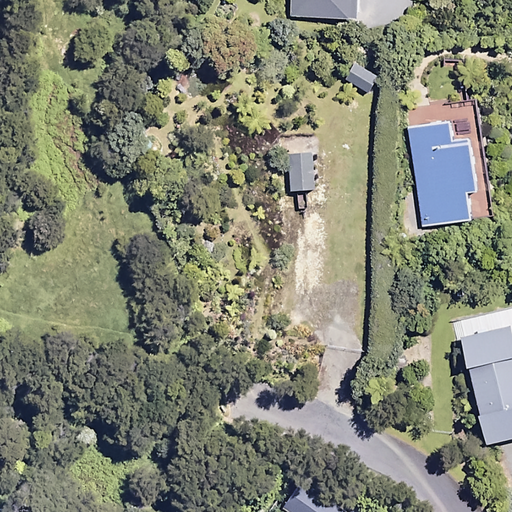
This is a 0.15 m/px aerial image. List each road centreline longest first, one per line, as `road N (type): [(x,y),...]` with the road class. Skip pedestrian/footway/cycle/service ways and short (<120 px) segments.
road 1 (track): [(0,313),(294,404)]
road 2 (residential): [(294,404),(381,451),(453,511)]
